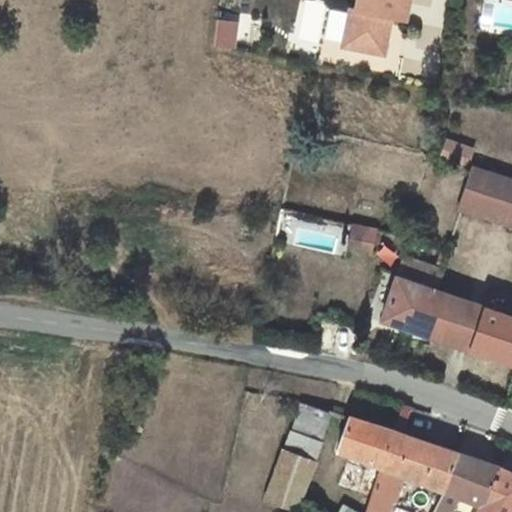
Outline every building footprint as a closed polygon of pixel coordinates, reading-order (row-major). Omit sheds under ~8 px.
[(347,41),(388,49),(393,25),(389,24),(390,18),(395,19),(396,13),(410,16),(413,0),(361,0),(361,4),(355,3),(347,41)] [(236,46),(236,18),(213,18),(213,46),(236,46)] [(456,147),(452,158),(471,163),(476,153),(456,147)] [(511,221),(511,181),(477,169),(463,209),(511,225),(511,221)] [(373,249),(376,231),(353,226),(349,245),(373,249)] [(383,320),(418,332),(434,289),(440,271),(406,258),(383,320)] [(418,332),(430,336),(443,293),(434,289),(418,332)] [(443,293),(430,336),(452,343),(467,301),(443,293)] [(467,301),(452,343),(471,350),(485,308),(467,301)] [(511,316),(485,308),(471,350),(511,364),(511,316)] [(297,509),(298,507),(305,486),(333,411),(303,402),(268,501),(297,509)] [(339,452),(382,467),(396,431),(352,416),(339,452)] [(396,431),(382,467),(372,498),(388,504),(392,494),(397,497),(405,476),(442,491),(458,453),(396,431)] [(442,491),(433,511),(449,511),(451,508),(454,509),(460,497),(480,505),(499,467),(458,453),(442,491)] [(511,511),(511,473),(499,467),(480,505),(477,511),(511,511)] [(346,511),(348,509),(305,486),(298,507),(308,511),(346,511)] [(372,498),(367,511),(388,511),(391,506),(388,504),(372,498)]
